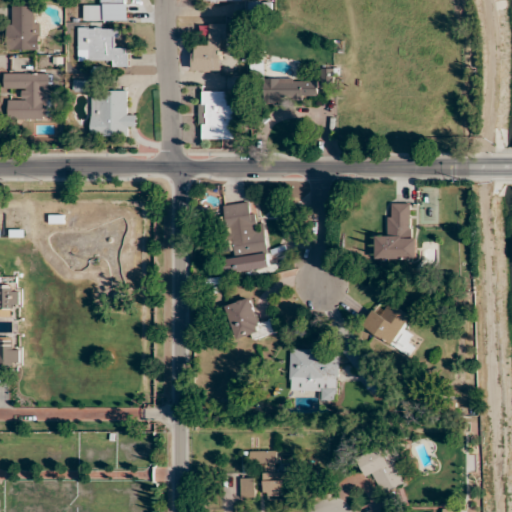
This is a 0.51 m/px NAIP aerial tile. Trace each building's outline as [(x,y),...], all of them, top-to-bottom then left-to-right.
[(7,49),(39,49),(39,6),(15,6),(15,17),(7,17),(7,49)] [(119,8),(103,8),(103,19),(119,19),(119,8)] [(193,71),(227,71),(227,24),(207,24),(206,45),(193,45),(193,71)] [(109,59),(109,67),(128,67),(128,48),(118,48),(118,29),(78,29),(78,59),(109,59)] [(332,69),(322,69),(322,85),(332,85),(332,69)] [(43,120),(43,100),(53,100),(53,73),(4,73),(4,90),(20,90),(20,100),(8,100),(8,120),(43,120)] [(318,101),(318,78),(264,78),(264,101),(318,101)] [(125,90),(100,90),(100,98),(91,98),(91,137),(126,137),(126,127),(136,127),(136,112),(125,112),(125,90)] [(233,139),(233,101),(224,101),(224,91),(199,91),(199,139),(233,139)] [(225,205),(232,257),(263,253),(258,212),(250,213),(249,203),(225,205)] [(376,237),(376,259),(413,258),(412,204),(387,204),(388,237),(376,237)] [(235,337),(247,334),(249,341),(274,333),(270,318),(260,320),(253,298),(225,306),(235,337)] [(364,327),(393,346),(414,314),(392,299),(382,314),(376,309),(364,327)] [(344,351),(371,390),(384,381),(357,342),(344,351)] [(0,373),(9,374),(9,363),(20,363),(20,345),(0,344),(0,373)] [(290,391),(338,391),(338,349),(290,349),(290,391)] [(358,459),(367,478),(374,474),(384,494),(404,484),(385,446),(358,459)] [(276,473),(276,451),(250,451),(250,463),(264,463),(264,496),(285,496),(285,473),(276,473)] [(255,498),(255,478),(241,478),(241,498),(255,498)]
